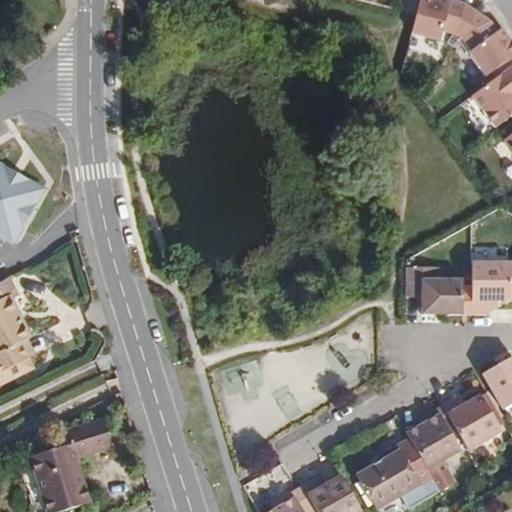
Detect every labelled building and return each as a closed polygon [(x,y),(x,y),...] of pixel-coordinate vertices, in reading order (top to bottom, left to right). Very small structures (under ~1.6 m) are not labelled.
[(460,31),(475,8),(465,2),(455,0),(417,0),(414,14),(409,31),(437,36),(439,30),(460,31)] [(511,52),(511,48),(499,31),(475,8),(460,31),(471,45),(462,53),(476,77),(511,52)] [(511,62),(470,94),(492,127),(511,112),(511,62)] [(511,155),(511,129),(499,139),(511,155)] [(0,235),(17,245),(25,230),(50,188),(44,184),(20,170),(0,155),(0,235)] [(510,290),(510,260),(510,257),(471,257),(471,282),(471,311),(486,310),(486,304),(495,305),(496,297),(510,297),(510,290)] [(464,310),(464,282),(464,274),(438,274),(424,274),(423,263),(407,262),(408,292),(423,293),(423,310),(464,310)] [(438,274),(437,263),(423,263),(424,274),(438,274)] [(7,366),(11,364),(17,378),(41,366),(28,339),(31,337),(19,314),(22,312),(16,302),(12,304),(11,304),(23,298),(12,276),(0,282),(0,385),(13,379),(7,366)] [(511,355),(511,353),(480,372),(501,407),(511,401),(511,355)] [(502,431),(481,393),(460,403),(457,397),(444,404),(469,448),(502,431)] [(454,447),(431,404),(406,417),(409,423),(402,426),(406,434),(439,490),(439,491),(454,483),(439,455),(454,447)] [(94,497),(81,453),(118,441),(110,416),(74,426),(76,437),(70,439),(35,449),(53,509),(94,497)] [(76,437),(74,426),(67,428),(70,439),(76,437)] [(439,490),(406,434),(394,441),(396,445),(354,470),(375,505),(399,491),(409,508),(439,490)] [(43,511),(53,509),(35,449),(24,453),(41,511),(43,511)] [(346,511),(361,504),(339,467),(318,479),(315,473),(302,480),(306,487),(320,511),(346,511)] [(306,487),(302,480),(296,483),(300,490),(306,487)] [(320,511),(306,487),(300,490),(312,511),(320,511)] [(310,511),(299,491),(260,511),(310,511)]
